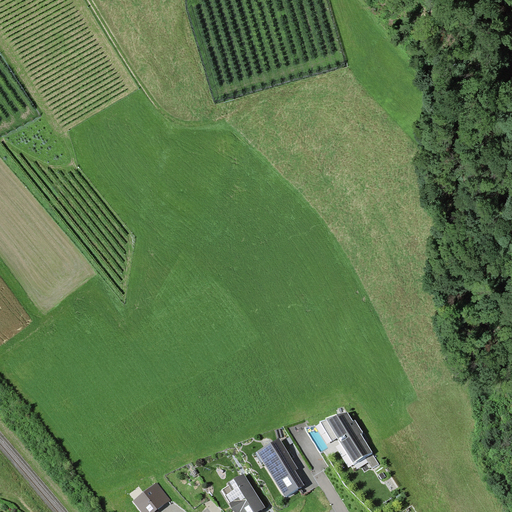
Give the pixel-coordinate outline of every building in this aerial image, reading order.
[(347,412),(326,418),(327,419),(338,437),(353,464),(372,452),(361,433),(363,432),(355,420),(353,420),(347,412)] [(338,437),(327,419),(320,422),(332,441),(338,437)] [(298,469),(279,438),(257,452),(263,463),(285,497),(304,485),(295,470),(298,469)] [(257,511),(265,507),(244,473),(227,483),(229,485),(222,489),(230,503),(229,503),(235,511),(257,511)] [(154,511),(171,500),(157,482),(133,501),(141,511),(154,511)]
